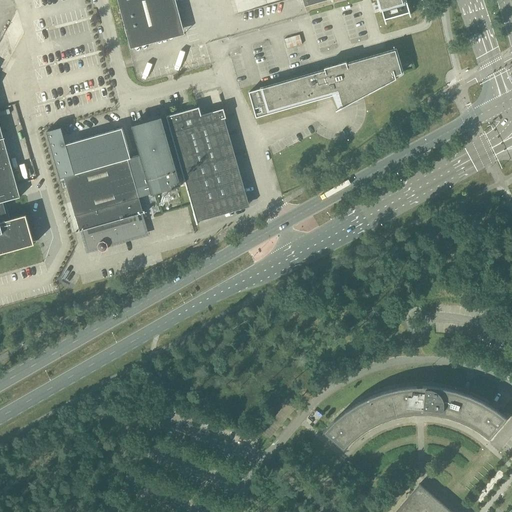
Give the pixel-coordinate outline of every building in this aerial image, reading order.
[(117,0),(128,39),(182,25),(175,0),(117,0)] [(302,0),(305,7),(328,0),(378,0),(385,23),(386,22),(385,20),(409,13),(410,16),(411,15),(406,0),(302,0)] [(325,71),(249,93),(255,115),(262,113),(263,116),(265,116),(319,100),(333,96),(339,94),(343,107),(356,100),(363,97),(396,79),(395,77),(402,73),(395,48),(394,48),(395,51),(347,64),(346,62),(335,65),(324,68),(325,71)] [(167,117),(182,171),(234,156),(223,119),(226,118),(223,109),(201,115),(199,108),(167,117)] [(65,146),(73,175),(64,178),(79,231),(143,213),(138,199),(155,194),(181,186),(161,118),(131,127),(140,156),(130,159),(122,130),(65,146)] [(0,253),(34,244),(26,215),(8,220),(3,203),(20,198),(12,170),(0,126),(0,253)] [(234,156),(182,171),(197,224),(198,224),(197,220),(248,206),(234,156)] [(352,440),(361,433),(370,427),(371,427),(381,422),(391,418),(392,418),(403,415),(402,415),(403,415),(414,414),(425,414),(425,413),(426,413),(426,414),(437,415),(437,414),(437,415),(448,417),(449,417),(448,417),(459,421),(459,420),(459,421),(469,425),(470,425),(470,426),(479,431),(480,431),(479,432),(488,438),(489,439),(507,419),(506,418),(495,409),(494,409),(482,402),(469,396),(469,395),(456,391),(455,391),(441,388),(427,387),(426,387),(412,387),(398,389),(384,392),(383,392),(370,397),(357,403),(357,404),(345,411),(345,412),(334,421),(324,431),(323,432),(344,450),(344,449),(352,441),(352,440)] [(291,399),(262,432),(269,439),(298,405),(291,399)] [(451,511),(420,485),(419,484),(418,485),(394,511),(451,511)]
